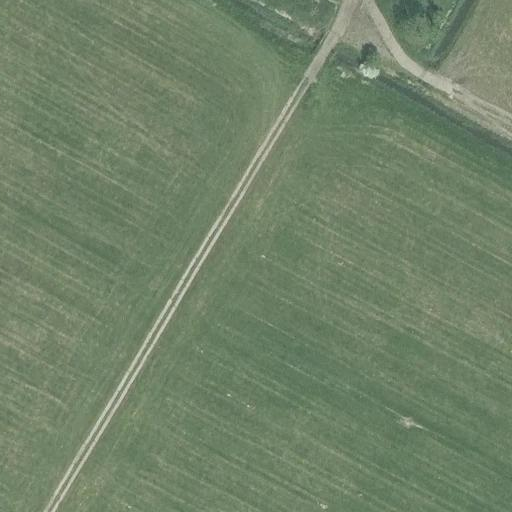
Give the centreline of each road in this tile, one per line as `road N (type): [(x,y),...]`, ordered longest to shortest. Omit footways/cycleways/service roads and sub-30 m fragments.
road 1 (track): [(48,511),(350,0)]
road 2 (track): [(367,0),(407,63),(451,90)]
